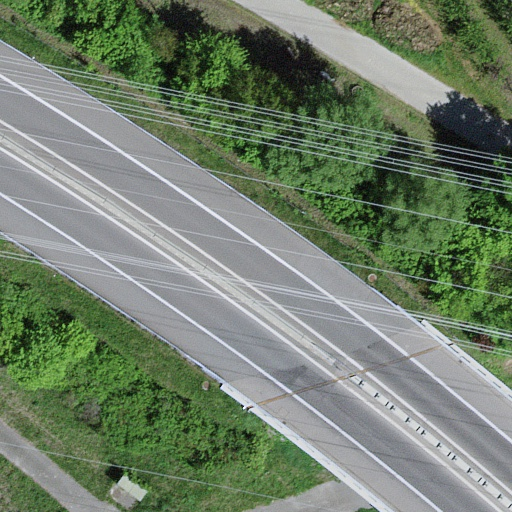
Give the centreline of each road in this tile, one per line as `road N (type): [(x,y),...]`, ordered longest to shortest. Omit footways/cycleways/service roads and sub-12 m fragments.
road 1 (motorway): [(511,460),(310,299),(0,93)]
road 2 (motorway): [(0,177),(308,389),(462,511)]
road 3 (unclassified): [(268,0),(511,137)]
